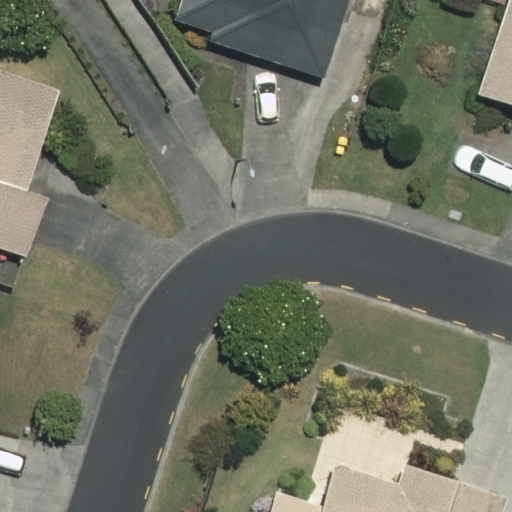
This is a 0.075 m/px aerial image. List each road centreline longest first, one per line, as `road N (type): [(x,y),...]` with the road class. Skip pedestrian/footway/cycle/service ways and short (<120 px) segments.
road 1 (residential): [(103,511),(162,332),(219,262),(264,238)]
road 2 (residential): [(264,238),(360,252),(511,301)]
